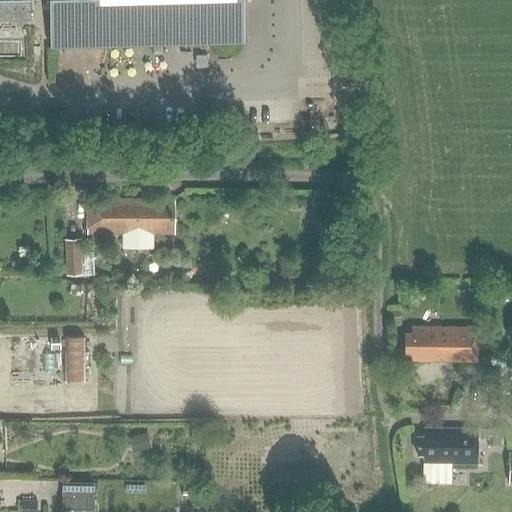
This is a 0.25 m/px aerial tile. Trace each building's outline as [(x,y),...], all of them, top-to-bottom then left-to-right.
[(0,0),(0,19),(31,19),(30,0),(0,0)] [(48,0),(50,50),(244,44),(243,0),(48,0)] [(22,116),(22,135),(45,134),(45,115),(22,116)] [(172,233),(172,200),(90,200),(90,233),(172,233)] [(66,241),(67,276),(82,275),(81,241),(66,241)] [(334,265),(335,248),(320,248),(320,265),(334,265)] [(71,285),(70,294),(80,296),(81,286),(71,285)] [(389,323),(400,323),(400,311),(389,312),(389,323)] [(476,361),(477,333),(450,333),(450,328),(412,328),(412,334),(405,334),(405,353),(412,354),(412,360),(449,361),(449,356),(464,356),(464,361),(476,361)] [(65,383),(85,383),(85,337),(64,337),(65,383)] [(51,338),(51,350),(60,350),(60,338),(51,338)] [(491,357),(491,381),(491,385),(511,385),(511,357),(491,357)] [(193,426),(192,439),(200,439),(201,426),(193,426)] [(477,464),(477,429),(424,428),(424,437),(417,437),(417,455),(424,455),(424,463),(477,464)] [(147,433),(128,438),(132,453),(151,448),(147,433)] [(93,511),(94,495),(62,494),(61,511),(93,511)] [(20,500),(20,511),(35,511),(35,500),(20,500)]
